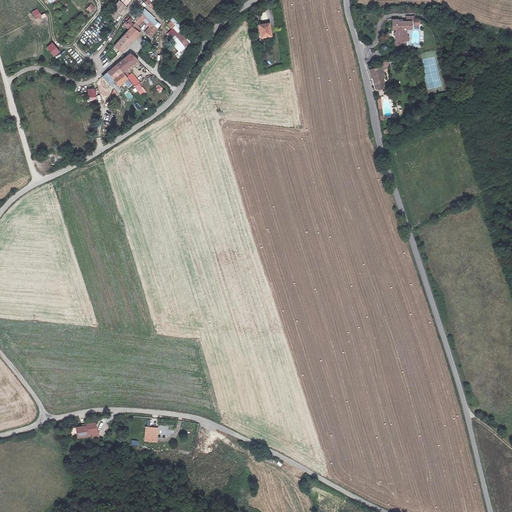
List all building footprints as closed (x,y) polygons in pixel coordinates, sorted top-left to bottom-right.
[(118,2),(117,0),(112,8),(113,9),(109,15),(116,21),(124,7),(118,2)] [(146,0),(148,1),(153,9),(159,0),(158,0),(146,0)] [(91,4),(86,9),(90,15),(96,9),(91,4)] [(38,9),(32,12),(35,20),(41,17),(38,9)] [(121,23),(126,29),(134,35),(137,36),(141,29),(138,27),(142,22),(148,27),(143,33),(151,39),(158,29),(139,12),(135,19),(135,21),(133,22),(127,16),(121,23)] [(181,25),(172,17),(166,24),(174,31),(181,25)] [(389,18),(383,18),(383,27),(387,27),(387,32),(385,32),(385,34),(387,36),(387,44),(396,44),(396,40),(400,40),(399,36),(398,34),(398,33),(395,33),(395,28),(399,28),(403,26),(403,20),(391,20),(389,18)] [(267,36),(265,24),(254,26),(257,39),(267,36)] [(127,44),(134,35),(126,29),(106,52),(103,50),(99,55),(108,63),(125,43),(127,44)] [(191,42),(180,31),(169,40),(177,53),(191,42)] [(46,48),(54,57),(60,52),(52,43),(46,48)] [(110,68),(116,74),(133,62),(125,55),(110,68)] [(363,69),(365,78),(369,77),(372,89),(380,87),(377,75),(379,74),(377,65),(363,69)] [(122,80),(116,74),(110,68),(102,75),(114,87),(122,80)] [(131,73),(126,77),(141,95),(147,91),(131,73)] [(159,94),(163,91),(158,85),(154,88),(159,94)] [(96,89),(88,89),(88,101),(96,101),(96,89)] [(79,430),(69,430),(70,439),(81,439),(80,436),(89,436),(88,426),(79,426),(79,430)] [(154,432),(142,430),(141,443),(151,445),(151,439),(154,439),(154,432)]
